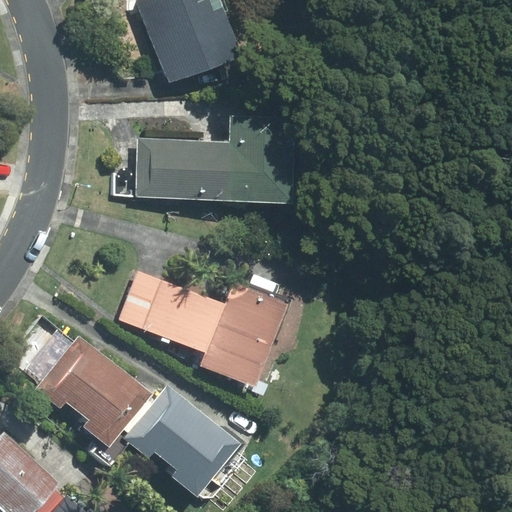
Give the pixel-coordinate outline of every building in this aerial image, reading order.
[(143,0),(138,2),(169,83),(241,56),(224,12),(228,10),(223,0),(143,0)] [(292,204),(296,121),(232,118),(230,143),(228,201),(292,204)] [(136,196),(228,201),(230,143),(139,138),(136,196)] [(137,271),(119,319),(143,328),(162,279),(137,271)] [(143,328),(207,353),(226,304),(162,279),(143,328)] [(288,304),(234,283),(226,304),(207,353),(202,365),(255,386),(288,304)] [(151,394),(79,337),(73,344),(57,331),(27,368),(43,381),(36,390),(61,409),(67,402),(90,421),(86,427),(110,446),(151,394)] [(169,386),(126,438),(149,458),(155,451),(179,470),(173,477),(198,497),(241,444),(169,386)] [(52,511),(64,500),(53,490),(60,482),(4,431),(0,435),(0,505),(7,511),(52,511)] [(85,511),(68,496),(64,500),(52,511),(85,511)]
